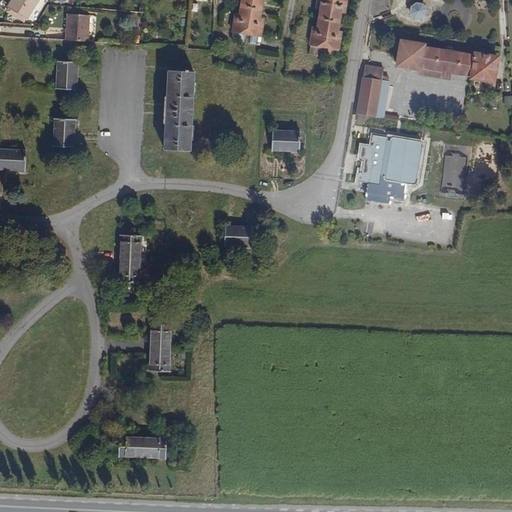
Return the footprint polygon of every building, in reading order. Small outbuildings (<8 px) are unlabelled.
[(34,0),(19,0),(14,8),(16,9),(27,16),(34,1),(34,0)] [(243,0),(240,20),(236,19),(232,32),(260,37),(263,25),(258,23),(262,0),(243,0)] [(319,0),(319,4),(322,5),(317,32),(313,32),(310,44),(329,48),(327,56),(336,58),(341,37),(337,36),(342,9),(346,9),(347,0),(319,0)] [(44,2),(34,1),(27,16),(31,18),(33,20),(44,2)] [(423,5),(416,4),(411,8),(410,15),(414,20),(421,21),(426,17),(426,11),(423,5)] [(27,16),(16,9),(14,12),(25,19),(27,16)] [(71,41),(92,43),(94,17),(73,15),(71,41)] [(261,45),(261,37),(251,36),(250,44),(261,45)] [(423,45),(390,39),(384,65),(417,72),(418,70),(440,74),(440,77),(447,78),(448,76),(467,80),(468,81),(490,85),(495,60),(473,56),(472,58),(422,48),(423,45)] [(82,61),(62,60),(61,87),(80,88),(82,61)] [(364,67),(355,114),(357,114),(364,116),(378,118),(379,114),(386,84),(379,82),(381,71),(364,67)] [(197,73),(172,72),(170,150),(195,151),(197,73)] [(79,120),(60,119),(58,145),(78,146),(79,120)] [(304,132),(276,131),(276,150),(304,151),(304,132)] [(385,137),(371,134),(368,147),(360,145),(358,154),(358,156),(360,157),(362,158),(360,171),(358,171),(356,180),(365,182),(364,192),(379,195),(402,199),(405,183),(412,184),(414,183),(415,182),(415,180),(414,179),(415,172),(419,148),(420,148),(421,147),(421,146),(421,145),(420,144),(388,138),(388,140),(385,139),(385,137)] [(31,150),(4,148),(3,168),(29,169),(31,150)] [(464,198),(466,156),(443,156),(442,197),(464,198)] [(257,228),(229,227),(228,247),(256,248),(257,228)] [(145,238),(127,237),(124,283),(143,284),(145,238)] [(176,325),(155,325),(154,372),(175,373),(176,325)] [(171,441),(125,438),(124,458),(169,461),(171,441)]
